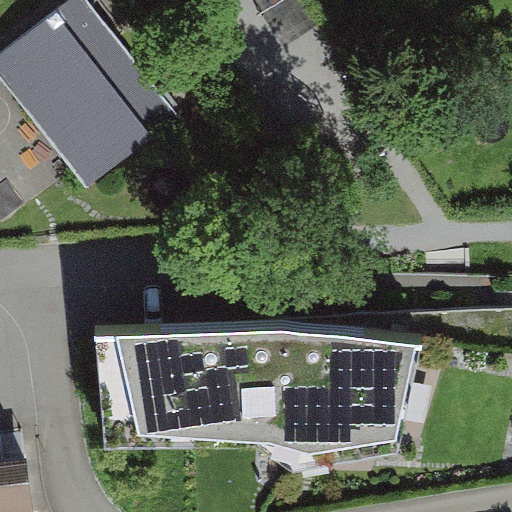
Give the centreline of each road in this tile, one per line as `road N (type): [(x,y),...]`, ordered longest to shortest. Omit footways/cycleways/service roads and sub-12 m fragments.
road 1 (residential): [(338,293),(284,265),(12,276)]
road 2 (residential): [(77,511),(38,315),(12,276)]
road 3 (track): [(511,239),(284,265)]
